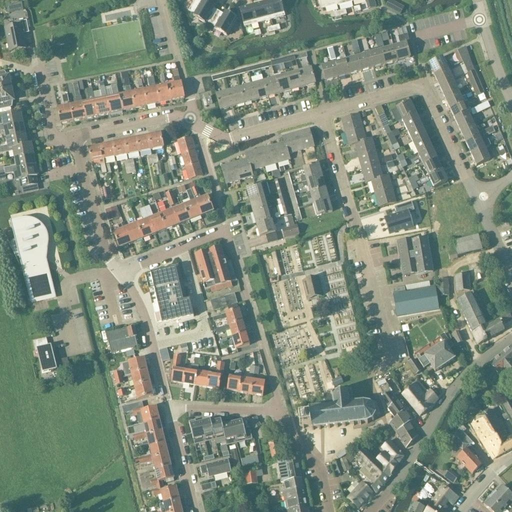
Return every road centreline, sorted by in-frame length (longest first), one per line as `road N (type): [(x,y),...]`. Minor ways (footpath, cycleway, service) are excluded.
road 1 (residential): [(278,411),(226,230),(122,278)]
road 2 (residential): [(487,200),(470,187),(421,89),(322,114)]
road 3 (unclassified): [(372,511),(452,390),(511,341)]
road 4 (residential): [(72,138),(104,253),(122,278)]
road 5 (residential): [(165,408),(147,326),(122,278)]
road 6 (residential): [(322,114),(225,141),(194,124)]
road 7 (residential): [(194,124),(159,0)]
road 8 (residential): [(194,124),(164,119),(72,138)]
